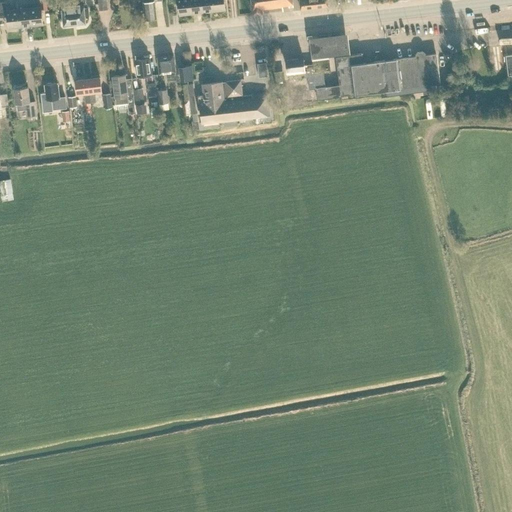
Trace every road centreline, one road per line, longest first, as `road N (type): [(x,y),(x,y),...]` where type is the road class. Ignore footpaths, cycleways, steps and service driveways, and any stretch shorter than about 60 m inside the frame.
road 1 (primary): [(0,58),(507,0)]
road 2 (track): [(511,126),(458,124),(428,135),(454,252)]
